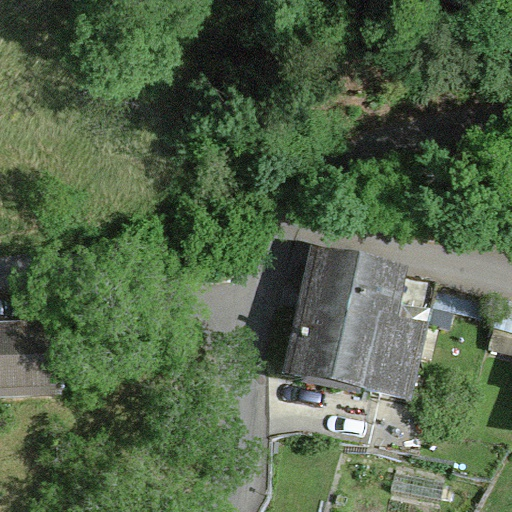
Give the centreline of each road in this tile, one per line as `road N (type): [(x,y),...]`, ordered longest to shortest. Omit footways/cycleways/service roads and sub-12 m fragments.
road 1 (residential): [(253,333),(283,223),(309,179),(371,146),(511,118)]
road 2 (residential): [(253,333),(145,282),(74,268),(0,275)]
road 3 (residential): [(223,511),(237,487),(253,333)]
